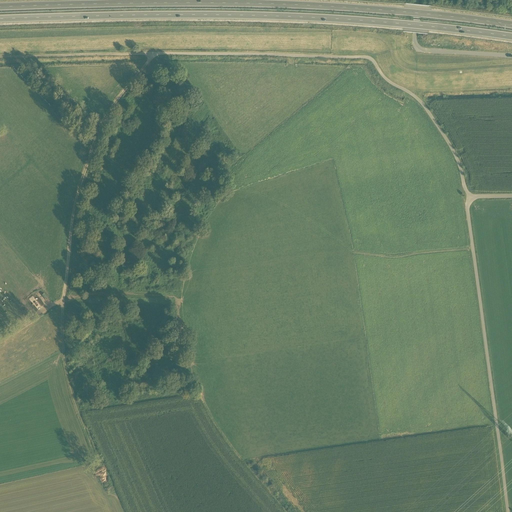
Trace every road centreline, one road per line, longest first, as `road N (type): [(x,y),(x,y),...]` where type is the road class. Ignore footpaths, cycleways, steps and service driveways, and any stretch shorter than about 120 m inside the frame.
road 1 (track): [(0,57),(154,53),(104,120),(71,222),(62,338),(68,382),(102,475)]
road 2 (track): [(0,41),(371,35),(418,73),(511,68)]
road 3 (trunk): [(511,25),(304,4),(0,6)]
road 4 (trunk): [(0,19),(305,18),(511,38)]
road 5 (unclassified): [(508,511),(467,198)]
road 6 (unclassified): [(154,53),(365,57),(391,84)]
road 7 (unclassified): [(467,198),(450,145),(422,104),(391,84)]
road 8 (unclassified): [(511,56),(420,50),(418,0)]
road 9 (track): [(64,301),(174,301),(176,325)]
